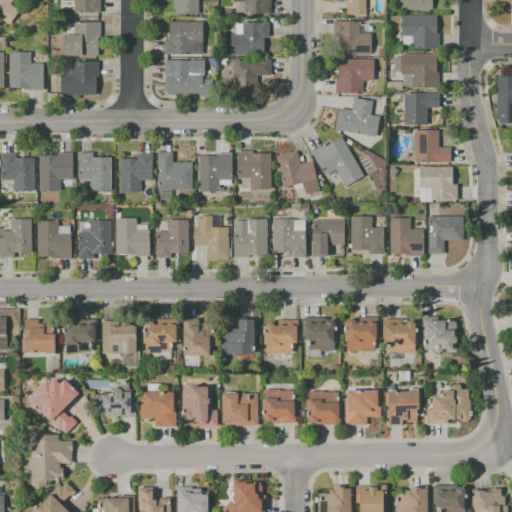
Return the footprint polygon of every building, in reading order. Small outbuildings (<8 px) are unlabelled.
[(0,0),(13,0),(10,5),(19,11),(9,25),(0,18),(0,0)] [(62,0),(99,0),(99,12),(74,12),(74,3),(62,3),(62,0)] [(198,0),(198,14),(175,15),(175,0),(198,0)] [(233,0),(270,0),(271,14),(233,14),(233,0)] [(333,0),(363,0),(364,14),(346,14),(346,2),(333,2),(333,0)] [(432,0),(432,10),(396,9),(396,0),(432,0)] [(511,13),(511,0),(493,0),(494,0),(495,0),(508,0),(509,13),(511,13)] [(400,16),(435,16),(435,48),(412,48),(412,36),(400,36),(400,16)] [(98,56),(62,54),(63,33),(73,33),(74,21),(99,22),(98,56)] [(165,55),(165,39),(169,39),(169,22),(201,22),(202,54),(165,55)] [(230,55),(230,34),(242,34),(242,22),(268,22),(268,37),(263,37),(264,55),(230,55)] [(333,22),(358,22),(358,33),(370,33),(370,53),(333,54),(333,22)] [(10,87),(11,52),(30,53),(30,62),(42,62),(41,89),(10,87)] [(400,54),(437,54),(437,88),(411,88),(411,74),(400,74),(400,54)] [(164,60),(202,59),(203,79),(211,78),(211,95),(198,95),(198,92),(168,93),(168,85),(165,85),(164,60)] [(233,60),(270,59),(270,75),(256,75),(257,92),(234,92),(233,60)] [(336,59),(372,59),(372,80),(361,80),(361,92),(336,92),(336,59)] [(94,94),(61,93),(62,60),(96,62),(94,94)] [(496,76),(511,76),(511,119),(496,119),(496,76)] [(404,94),(438,94),(438,107),(426,107),(426,124),(404,124),(404,94)] [(335,130),(339,108),(351,110),(353,97),(373,101),(370,115),(379,117),(375,137),(335,130)] [(415,131),(438,131),(438,147),(449,147),(449,162),(415,162),(415,131)] [(341,137),(363,176),(344,186),(335,169),(324,175),(310,152),(324,144),(326,146),(341,137)] [(270,189),(250,189),(250,179),(237,179),(237,152),(252,151),(252,154),(269,154),(270,189)] [(157,189),(156,153),(171,152),(171,163),(192,162),(193,189),(157,189)] [(283,187),(276,156),(296,152),(299,164),(312,161),(319,190),(305,194),(303,182),(283,187)] [(1,191),(2,153),(15,153),(15,158),(33,158),(33,192),(1,191)] [(39,191),(40,156),(58,156),(58,153),(72,153),(72,179),(59,179),(59,191),(39,191)] [(110,190),(89,190),(88,179),(77,179),(77,153),(93,153),(93,158),(109,158),(110,190)] [(119,192),(119,159),(137,159),(137,154),(152,153),(152,179),(139,180),(139,191),(119,192)] [(198,191),(198,156),(216,156),(216,153),(232,153),(232,180),(218,180),(218,191),(198,191)] [(419,168),(451,168),(451,184),(456,184),(456,199),(419,199),(419,168)] [(228,227),(229,259),(207,260),(207,246),(194,246),(194,228),(196,228),(196,217),(221,216),(221,227),(228,227)] [(350,217),(372,216),(372,227),(382,226),(383,252),(369,253),(369,248),(351,248),(350,217)] [(427,216),(462,216),(462,239),(443,239),(443,253),(427,253),(427,216)] [(0,256),(0,231),(10,231),(9,219),(30,218),(31,253),(13,253),(13,256),(0,256)] [(115,255),(114,219),(135,218),(136,230),(149,230),(150,256),(133,256),(133,254),(115,255)] [(266,255),(234,256),(233,238),(235,238),(235,219),(265,218),(266,255)] [(272,219),(305,218),(306,255),(291,256),(291,252),(273,252),(272,219)] [(311,220),(343,219),(344,244),(326,244),(327,255),(312,256),(311,220)] [(387,254),(387,219),(400,219),(400,231),(421,231),(421,254),(387,254)] [(110,253),(93,254),(93,257),(79,257),(78,232),(91,232),(90,221),(109,220),(110,253)] [(155,258),(155,232),(167,231),(166,220),(187,220),(188,253),(170,254),(170,257),(155,258)] [(38,257),(37,221),(57,221),(58,234),(70,233),(71,256),(38,257)] [(64,343),(64,322),(73,322),(73,316),(78,317),(79,306),(96,306),(94,343),(78,342),(78,344),(64,343)] [(420,317),(437,316),(437,320),(444,320),(450,320),(454,321),(455,324),(455,328),(453,331),(453,336),(455,336),(456,352),(445,353),(445,348),(442,348),(442,352),(432,352),(432,348),(421,348),(420,317)] [(303,319),(311,319),(311,322),(317,322),(317,319),(321,319),(321,322),(325,322),(325,319),(333,318),(334,350),(320,350),(321,355),(309,355),(308,345),(310,345),(310,338),(304,338),(303,319)] [(22,352),(22,337),(29,337),(30,328),(25,328),(25,319),(38,319),(38,323),(44,324),(44,334),(55,335),(54,353),(22,352)] [(220,354),(221,331),(232,331),(232,329),(238,329),(238,319),(254,320),(253,355),(220,354)] [(346,350),(345,324),(346,324),(346,320),(355,320),(355,324),(358,324),(357,322),(363,322),(363,323),(368,323),(368,322),(373,322),(373,323),(375,323),(376,349),(346,350)] [(101,352),(102,321),(111,321),(111,325),(136,326),(135,353),(101,352)] [(414,321),(415,353),(398,353),(398,351),(389,351),(389,342),(385,342),(384,324),(406,324),(406,321),(414,321)] [(145,352),(146,322),(154,322),(154,324),(157,325),(158,322),(163,322),(163,324),(167,325),(167,323),(176,323),(175,341),(170,341),(170,353),(145,352)] [(183,355),(183,351),(185,351),(185,342),(183,342),(184,322),(188,322),(188,326),(197,326),(198,322),(214,323),(212,356),(183,355)] [(267,354),(266,346),(264,346),(264,334),(266,334),(266,323),(274,322),(274,326),(278,326),(278,324),(283,324),(283,326),(288,326),(288,324),(293,324),(293,326),(296,326),(296,336),(298,336),(298,340),(296,340),(296,343),(294,343),(294,353),(267,354)] [(31,403),(40,394),(38,392),(47,383),(49,385),(54,380),(59,385),(64,380),(77,393),(60,410),(69,419),(70,417),(75,422),(65,432),(61,427),(58,430),(31,403)] [(134,417),(119,417),(119,416),(117,416),(117,417),(101,417),(101,387),(108,387),(108,383),(116,383),(116,380),(131,380),(131,394),(135,394),(134,417)] [(183,387),(190,387),(190,385),(197,385),(197,387),(207,388),(207,396),(208,396),(208,403),(206,403),(206,410),(217,410),(217,425),(196,425),(196,419),(183,418),(183,413),(184,413),(184,404),(183,404),(183,387)] [(426,424),(426,408),(431,408),(431,394),(443,394),(443,391),(450,391),(451,385),(460,385),(460,389),(467,390),(467,398),(470,398),(470,418),(466,422),(458,422),(458,420),(447,420),(446,424),(426,424)] [(385,391),(407,392),(407,389),(418,390),(418,422),(402,421),(402,424),(388,424),(388,414),(393,414),(393,407),(384,407),(385,391)] [(345,390),(380,391),(380,416),(367,416),(367,424),(345,424),(345,390)] [(140,418),(140,392),(175,393),(175,427),(154,426),(154,418),(140,418)] [(222,394),(224,394),(224,392),(258,393),(257,426),(230,425),(230,421),(221,421),(222,394)] [(294,401),(293,423),(271,422),(271,421),(263,421),(264,398),(277,398),(277,401),(294,401)] [(309,422),(309,399),(321,399),(321,402),(338,403),(337,423),(309,422)] [(32,488),(31,428),(42,428),(42,434),(57,434),(57,439),(60,439),(60,441),(71,441),(72,463),(60,463),(60,467),(62,467),(63,480),(58,480),(58,481),(46,481),(47,488),(32,488)] [(227,511),(227,501),(234,501),(234,494),(233,494),(233,481),(262,481),(262,495),(264,495),(265,503),(264,503),(264,511),(227,511)] [(34,511),(60,485),(62,487),(66,483),(75,491),(70,497),(68,496),(60,504),(68,511),(34,511)] [(360,511),(360,504),(355,504),(355,486),(386,486),(386,511),(360,511)] [(176,511),(176,487),(182,487),(182,492),(189,492),(189,493),(206,493),(206,511),(176,511)] [(351,511),(327,511),(327,501),(322,501),(322,494),(327,494),(327,489),(334,489),(333,487),(351,487),(351,511)] [(143,511),(137,511),(137,491),(138,491),(138,488),(144,488),(144,491),(152,491),(152,501),(155,501),(155,506),(163,506),(163,511),(143,511)] [(395,511),(395,501),(397,501),(397,493),(405,492),(405,490),(410,490),(410,488),(420,488),(420,490),(425,490),(425,511),(395,511)] [(434,491),(454,491),(454,488),(464,488),(463,511),(440,511),(440,506),(434,506),(434,491)] [(473,511),(472,491),(492,491),(492,488),(500,488),(500,495),(504,495),(504,505),(506,505),(506,511),(473,511)] [(95,511),(95,499),(128,499),(128,511),(95,511)]
